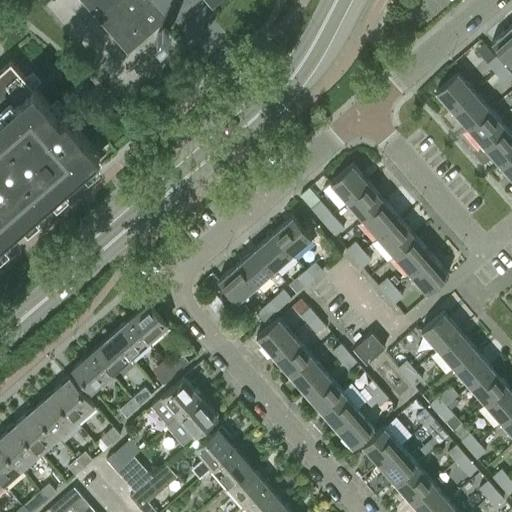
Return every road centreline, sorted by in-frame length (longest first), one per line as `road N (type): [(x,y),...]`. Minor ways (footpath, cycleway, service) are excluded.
road 1 (residential): [(363,511),(164,282),(362,110)]
road 2 (tertiary): [(61,285),(269,102),(301,66),(335,0)]
road 3 (residential): [(484,252),(362,110)]
road 4 (residential): [(362,110),(494,0)]
